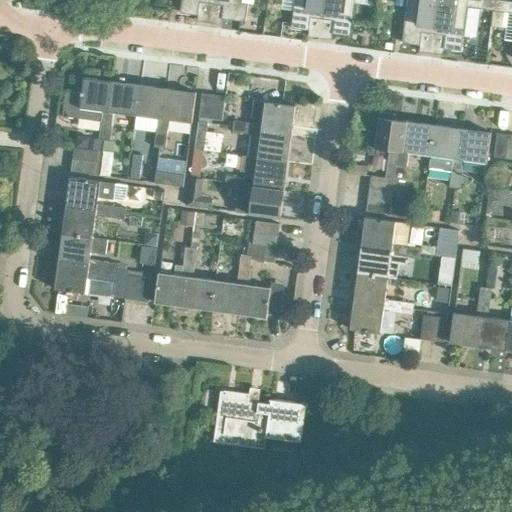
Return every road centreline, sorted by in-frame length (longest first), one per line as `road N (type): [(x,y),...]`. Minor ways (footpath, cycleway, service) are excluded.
road 1 (residential): [(306,359),(29,316),(18,307),(14,275),(48,26)]
road 2 (residential): [(306,359),(344,62)]
road 3 (residential): [(48,26),(344,62)]
road 4 (residential): [(511,386),(306,359)]
road 5 (residential): [(344,62),(511,86)]
